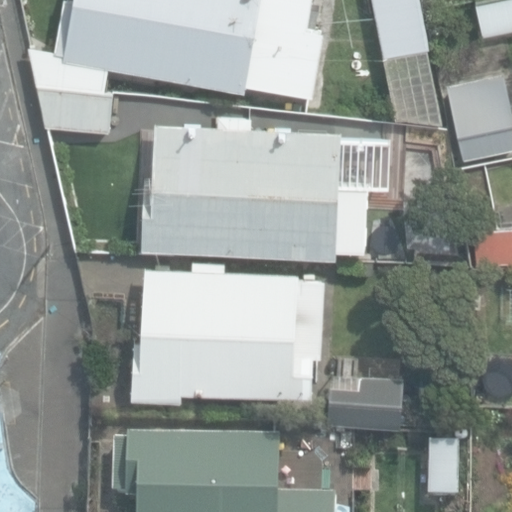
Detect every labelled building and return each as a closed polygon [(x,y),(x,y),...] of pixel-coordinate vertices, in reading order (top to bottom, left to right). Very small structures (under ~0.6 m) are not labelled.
[(40,83),(105,88),(109,67),(247,88),(248,82),(313,92),(323,28),(309,26),(313,0),(62,0),(55,49),(30,45),(40,83)] [(405,116),(446,120),(430,45),(431,45),(422,0),(377,0),(399,118),(405,116)] [(511,0),(477,0),(486,35),(511,29),(511,0)] [(119,90),(105,88),(40,83),(45,126),(113,128),(119,90)] [(511,98),(457,113),(468,157),(511,144),(511,98)] [(155,248),(339,255),(339,247),(367,248),(370,189),(341,188),(344,127),(253,123),(254,117),(219,115),(219,122),(158,119),(156,173),(147,172),(144,247),(155,248)] [(511,230),(468,236),(474,265),(511,263),(511,230)] [(137,399),(183,401),(183,392),(313,396),(314,351),(324,351),(327,277),(302,276),(300,276),(301,269),(148,265),(146,341),(139,341),(137,399)] [(333,423),(368,423),(369,392),(334,391),(333,423)] [(352,450),(377,451),(378,425),(353,424),(352,450)] [(140,511),(338,511),(339,496),(316,495),(316,477),(290,476),(289,495),(278,495),(280,439),(130,434),(130,437),(120,437),(117,492),(130,493),(129,499),(141,500),(140,511)] [(459,439),(428,438),(425,498),(456,499),(459,439)]
